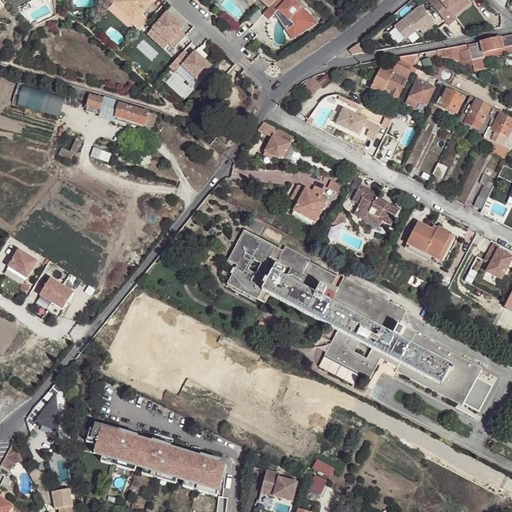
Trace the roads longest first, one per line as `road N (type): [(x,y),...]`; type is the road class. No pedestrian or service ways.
road 1 (unclassified): [(278,90),(39,396),(0,428)]
road 2 (unclassified): [(511,28),(314,63)]
road 3 (residential): [(278,90),(177,0)]
